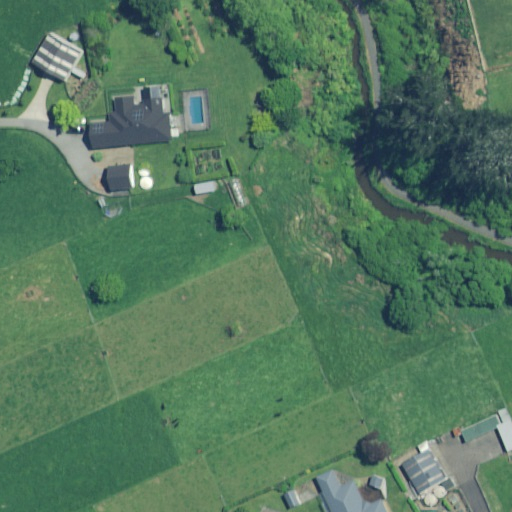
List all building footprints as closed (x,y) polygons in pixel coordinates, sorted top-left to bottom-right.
[(53,33),(36,62),(67,79),(83,51),(53,33)] [(277,108),(271,89),(254,94),(259,113),(277,108)] [(93,121),(96,147),(174,139),(172,112),(166,113),(164,97),(145,99),(145,103),(137,104),(136,95),(116,98),(118,111),(111,112),(112,120),(93,121)] [(132,163),(110,165),(112,190),(135,187),(132,163)] [(220,192),(219,181),(198,184),(199,195),(220,192)] [(463,430),(467,441),(502,427),(504,426),(500,415),(463,430)] [(511,422),(504,426),(502,427),(511,452),(511,451),(511,422)] [(448,478),(431,449),(405,465),(422,494),(448,478)] [(388,511),(383,500),(374,504),(365,500),(356,481),(343,487),(335,470),(319,477),(335,511),(388,511)] [(383,488),(386,479),(375,475),(372,485),(383,488)] [(296,490),(286,494),(292,508),(302,503),(296,490)]
